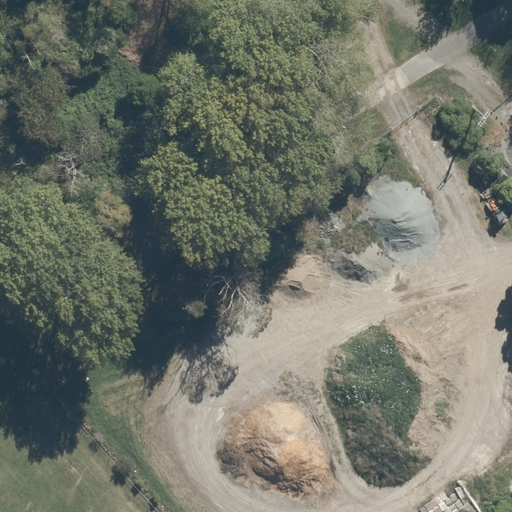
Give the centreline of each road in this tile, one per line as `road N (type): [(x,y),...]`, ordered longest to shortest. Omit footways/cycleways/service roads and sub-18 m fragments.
road 1 (track): [(354,0),(503,275)]
road 2 (track): [(503,275),(506,392),(466,476),(410,511)]
road 3 (track): [(300,348),(503,275)]
road 4 (track): [(252,511),(226,482),(224,434),(248,389),(300,348)]
road 5 (track): [(391,0),(458,49),(511,110)]
